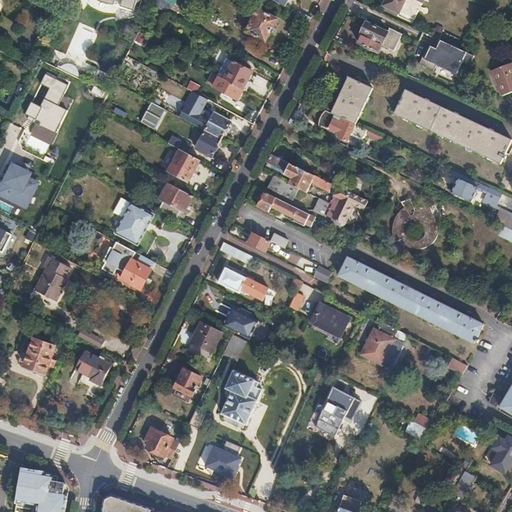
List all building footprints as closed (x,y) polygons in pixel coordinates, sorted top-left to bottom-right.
[(99,0),(137,14),(142,0),(99,0)] [(154,0),(152,5),(166,12),(171,0),(154,0)] [(381,0),(380,4),(396,11),(400,0),(417,0),(420,1),(419,0),(381,0)] [(65,9),(51,3),(47,10),(61,17),(65,9)] [(248,30),(248,31),(266,41),(278,19),(260,9),(259,9),(251,5),(249,5),(247,9),(248,11),(239,26),(248,30)] [(295,18),(307,24),(311,18),(299,11),(295,18)] [(363,33),(359,42),(379,51),(382,44),(394,50),(403,32),(390,25),(387,31),(367,21),(365,23),(363,23),(362,24),(360,28),(362,30),(361,32),(363,33)] [(430,75),(453,86),(466,59),(442,48),(430,75)] [(511,60),(492,68),(502,96),(511,92),(511,60)] [(54,62),(52,65),(79,79),(82,75),(79,73),(79,72),(78,68),(76,64),(73,62),(68,61),(64,61),(61,61),(57,63),(55,62),(54,62)] [(224,79),(244,90),(247,91),(251,82),(248,80),(252,72),(234,62),(233,63),(224,79)] [(224,79),(215,74),(210,83),(216,86),(216,88),(239,100),(244,90),(224,79)] [(430,75),(426,83),(455,96),(458,88),(453,86),(430,75)] [(332,113),(356,124),(356,125),(373,89),(350,78),(332,113)] [(190,81),(187,88),(197,94),(201,87),(190,81)] [(91,85),(90,84),(88,90),(101,97),(103,91),(91,85)] [(406,89),(396,114),(501,163),(511,139),(406,89)] [(208,100),(199,95),(194,104),(203,109),(208,100)] [(165,110),(152,102),(142,122),(154,129),(165,110)] [(332,113),(328,112),(322,114),(319,120),(320,125),(340,135),(339,139),(347,143),(356,124),(332,113)] [(215,114),(205,131),(222,140),(231,122),(215,114)] [(222,140),(205,131),(196,149),(212,158),(213,157),(222,140)] [(392,148),(395,143),(369,131),(367,136),(392,148)] [(169,144),(172,146),(181,150),(187,154),(191,147),(173,137),(169,144)] [(169,144),(161,140),(156,150),(166,156),(172,146),(169,144)] [(187,154),(181,150),(170,171),(170,172),(188,182),(199,161),(187,154)] [(271,154),(267,163),(268,163),(274,166),(273,169),(293,179),(290,184),(299,189),(307,192),(312,183),(316,184),(316,186),(324,190),(328,182),(271,154)] [(36,174),(16,164),(8,180),(5,180),(0,190),(0,197),(30,212),(45,183),(34,178),(36,174)] [(479,183),(462,175),(461,178),(459,178),(452,192),(472,202),(479,188),(478,187),(479,183)] [(299,189),(290,184),(274,176),(268,188),(293,201),(299,189)] [(337,187),(329,203),(331,205),(326,215),(344,225),(353,206),(363,211),(368,202),(337,187)] [(171,205),(166,214),(179,221),(193,196),(177,188),(169,203),(171,205)] [(489,193),(498,197),(500,193),(492,188),(489,193)] [(259,207),(269,212),(272,207),(276,198),(266,193),(259,207)] [(398,202),(403,208),(399,213),(396,218),(394,225),(394,230),(394,235),(397,242),(403,239),(407,243),(412,247),(417,248),(421,248),(427,245),(432,242),(436,239),(440,232),(441,225),(442,222),(441,217),(441,213),(439,211),(436,213),(428,197),(417,203),(418,206),(414,207),(409,196),(398,202)] [(276,198),(272,207),(295,219),(294,221),(304,226),(305,225),(310,227),(315,218),(310,215),(276,198)] [(331,205),(329,203),(319,199),(314,211),(325,216),(326,215),(331,205)] [(130,202),(114,232),(137,244),(153,215),(130,202)] [(511,214),(501,209),(495,221),(508,227),(511,221),(511,214)] [(511,228),(508,227),(495,221),(511,229),(511,228)] [(5,245),(11,233),(0,227),(0,243),(1,243),(5,245)] [(271,241),(254,233),(249,243),(266,252),(271,241)] [(275,234),(271,241),(285,248),(289,241),(275,234)] [(102,269),(109,274),(124,246),(116,242),(113,249),(110,247),(103,262),(105,263),(102,269)] [(223,243),(220,249),(244,262),(247,255),(223,243)] [(124,246),(109,274),(112,275),(114,271),(115,269),(124,274),(123,276),(121,279),(140,290),(155,263),(124,246)] [(57,301),(66,285),(63,283),(66,278),(71,268),(48,256),(43,266),(46,268),(35,288),(35,290),(57,301)] [(349,258),(339,276),(474,343),(483,325),(472,320),(474,316),(467,312),(465,316),(438,302),(439,299),(432,295),(430,298),(402,284),(403,280),(396,276),(393,280),(367,267),(369,263),(360,258),(358,262),(349,258)] [(332,272),(321,267),(317,275),(328,280),(332,272)] [(226,268),(219,283),(239,293),(240,292),(245,294),(246,292),(263,300),(268,289),(226,268)] [(295,293),(289,306),(297,310),(303,297),(295,293)] [(319,305),(311,322),(329,331),(330,329),(340,334),(347,319),(319,305)] [(222,327),(233,332),(250,340),(259,322),(249,317),(250,314),(243,311),(241,313),(231,308),(222,327)] [(201,323),(187,351),(208,361),(222,333),(201,323)] [(406,334),(398,330),(393,339),(373,329),(360,354),(389,369),(406,334)] [(82,330),(79,337),(101,349),(105,342),(82,330)] [(232,336),(222,355),(235,361),(245,342),(232,336)] [(46,373),(48,367),(51,360),(55,348),(34,341),(25,366),(46,373)] [(86,352),(76,369),(92,378),(91,380),(101,386),(112,366),(86,352)] [(449,368),(464,375),(469,366),(454,358),(449,368)] [(51,360),(48,367),(54,369),(57,362),(51,360)] [(176,379),(172,385),(174,386),(174,388),(191,397),(200,378),(183,369),(178,380),(176,379)] [(232,391),(222,414),(246,426),(253,410),(262,391),(256,388),(258,383),(234,371),(226,388),(232,391)] [(511,386),(500,407),(511,413),(511,386)] [(426,428),(410,420),(405,430),(421,437),(426,428)] [(455,436),(473,447),(480,436),(463,424),(455,436)] [(171,458),(178,442),(172,439),(173,438),(151,428),(147,438),(150,439),(146,448),(163,456),(164,455),(171,458)] [(491,465),(506,473),(511,463),(511,437),(509,435),(506,439),(499,435),(491,449),(498,453),(491,465)] [(230,477),(240,457),(214,445),(205,465),(230,477)] [(60,511),(64,492),(65,482),(54,480),(55,476),(43,474),(44,472),(23,468),(17,503),(35,507),(33,511),(60,511)] [(463,473),(452,492),(460,497),(471,479),(463,473)] [(60,511),(65,511),(69,493),(64,492),(60,511)] [(101,511),(148,511),(149,510),(111,495),(104,500),(101,511)] [(339,506),(355,511),(356,511),(360,502),(343,495),(339,506)] [(457,510),(460,511),(478,511),(461,502),(457,510)]
